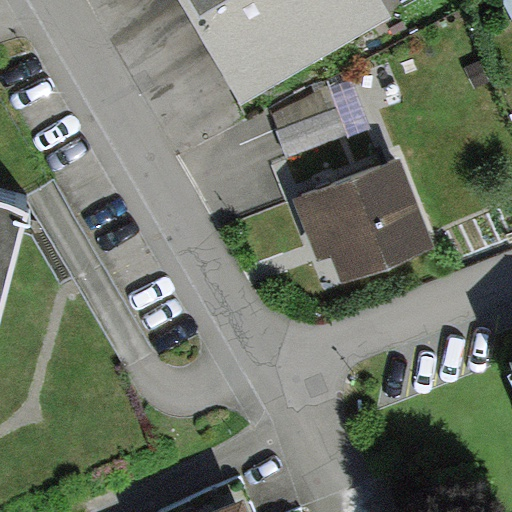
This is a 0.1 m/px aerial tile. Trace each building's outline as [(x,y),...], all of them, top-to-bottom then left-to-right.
[(350,29),(334,0),(171,0),(223,96),(350,29)] [(331,104),(268,127),(282,164),(345,141),(331,104)] [(386,169),(294,203),(322,278),(414,243),(386,169)] [(0,305),(27,206),(0,198),(0,305)] [(511,364),(501,368),(511,395),(511,364)]
